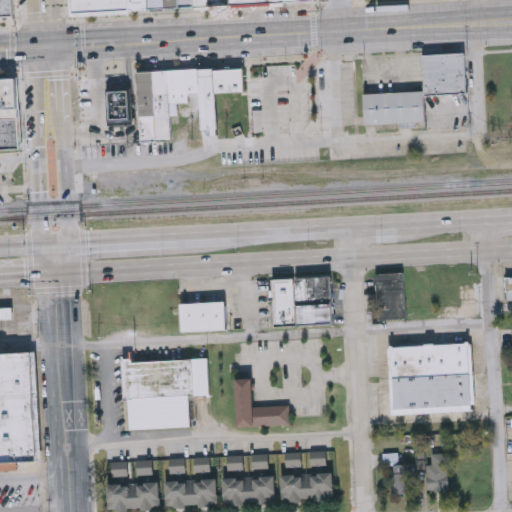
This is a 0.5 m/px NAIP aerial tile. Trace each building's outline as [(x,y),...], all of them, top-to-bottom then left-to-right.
[(0,0),(12,0),(14,17),(6,17),(0,17),(0,0)] [(72,0),(128,0),(129,10),(74,13),(72,0)] [(128,0),(129,10),(149,9),(148,0),(128,0)] [(148,0),(178,0),(179,7),(149,9),(148,0)] [(424,91),(423,54),(465,53),(467,93),(424,94),(424,91)] [(215,69),(245,68),(246,92),(216,93),(215,69)] [(141,142),(172,140),(170,104),(198,102),(200,131),(218,130),(216,93),(215,69),(137,73),(141,142)] [(0,79),(17,78),(21,148),(0,149),(0,79)] [(106,89),(119,88),(131,88),(134,125),(108,127),(106,89)] [(424,94),(425,121),(365,124),(364,93),(424,91),(424,94)] [(299,325),(296,277),(330,275),(333,323),(299,325)] [(296,325),(274,326),(272,279),(294,278),(296,325)] [(182,332),(180,304),(225,302),(226,330),(182,332)] [(473,410),(395,412),(394,345),(471,343),(473,410)] [(0,352),(38,351),(43,462),(17,463),(17,469),(0,469),(0,352)] [(127,428),(125,385),(124,360),(208,357),(210,394),(190,395),(192,426),(127,428)] [(290,424),(237,427),(235,378),(252,378),(253,406),(289,404),(290,424)] [(427,491),(427,464),(432,464),(432,453),(448,453),(448,491),(427,491)] [(413,464),(413,493),(394,493),(394,464),(413,464)] [(334,500),(282,501),(282,474),(334,473),(334,500)] [(225,504),(224,477),(276,475),(277,503),(225,504)] [(167,507),(166,480),(218,478),(219,505),(167,507)] [(160,481),(161,508),(109,510),(107,483),(160,481)]
